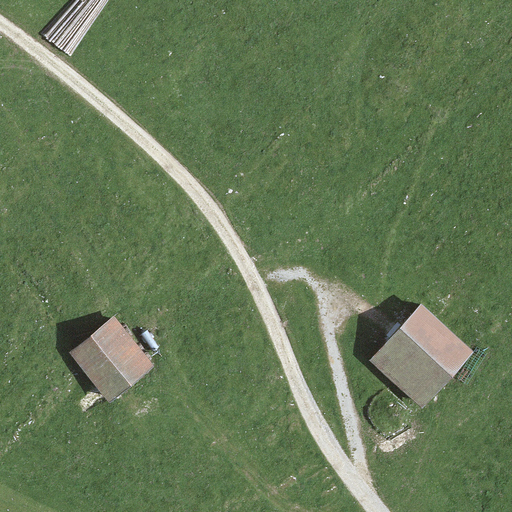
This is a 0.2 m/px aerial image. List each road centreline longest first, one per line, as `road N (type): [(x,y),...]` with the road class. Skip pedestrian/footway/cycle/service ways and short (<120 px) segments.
road 1 (track): [(368,504),(326,290)]
road 2 (track): [(244,279),(298,272),(395,333)]
